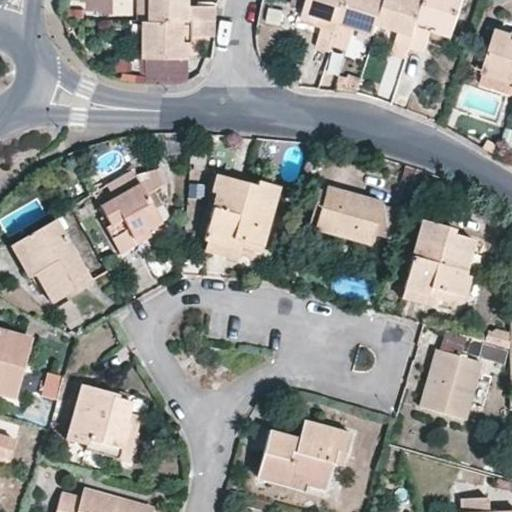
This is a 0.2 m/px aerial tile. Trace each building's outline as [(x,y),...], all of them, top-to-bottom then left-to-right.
[(216,5),(191,5),(191,0),(154,0),(154,19),(216,22),(216,5)] [(346,0),(308,0),(304,15),(324,22),(317,46),(331,51),(333,45),(346,0)] [(380,23),(387,0),(346,0),(333,45),(346,48),(353,25),(377,32),(380,23)] [(410,46),(424,0),(387,0),(380,23),(399,29),(392,53),(407,57),(410,46)] [(424,0),(410,46),(424,51),(431,28),(452,34),(463,0),(424,0)] [(268,6),(264,22),(292,28),(296,12),(268,6)] [(147,56),(189,56),(189,35),(215,37),(216,22),(154,19),(146,20),(147,56)] [(484,71),(511,79),(511,33),(497,29),(484,71)] [(117,54),(115,79),(141,81),(144,56),(117,54)] [(511,79),(484,71),(480,85),(511,95),(511,79)] [(486,139),(481,145),(497,154),(499,146),(486,139)] [(147,229),(161,222),(147,195),(163,186),(155,170),(136,175),(140,183),(99,206),(110,226),(106,227),(120,254),(136,245),(132,238),(147,229)] [(279,187),(258,181),(257,186),(217,175),(212,193),(217,194),(204,241),(207,242),(231,249),(234,240),(259,247),(262,247),(279,187)] [(371,245),(382,205),(326,189),(325,193),(319,191),(313,215),(318,217),(315,229),(371,245)] [(52,304),(90,282),(56,222),(55,220),(27,237),(44,269),(35,274),(52,304)] [(406,284),(430,291),(431,290),(464,299),(470,277),(465,275),(473,243),(474,241),(453,235),(454,230),(423,221),(406,284)] [(132,238),(136,245),(151,236),(147,229),(132,238)] [(27,237),(11,246),(29,278),(35,274),(44,269),(27,237)] [(207,242),(205,251),(238,260),(242,247),(257,251),(259,247),(234,240),(231,249),(207,242)] [(406,284),(402,299),(436,309),(439,298),(462,304),(464,299),(431,290),(430,291),(406,284)] [(511,349),(510,334),(495,329),(491,343),(511,349)] [(0,394),(14,398),(30,340),(0,331),(0,394)] [(421,408),(465,420),(481,363),(437,351),(421,408)] [(57,398),(63,376),(51,373),(45,395),(57,398)] [(131,403),(118,398),(119,396),(82,385),(67,439),(87,445),(86,449),(88,450),(118,459),(127,430),(135,433),(139,416),(128,413),(131,403)] [(345,454),(351,434),(303,421),(298,438),(277,433),(272,450),(270,450),(269,452),(262,475),(282,480),(284,471),(327,483),(333,465),(336,452),(345,454)] [(135,433),(127,430),(118,459),(130,463),(138,433),(135,433)] [(256,480),(266,483),(304,493),(306,487),(325,492),(327,483),(284,471),(282,480),(262,475),(269,452),(270,450),(272,450),(277,433),(269,430),(257,474),(256,480)] [(0,458),(9,461),(14,441),(0,436),(0,458)] [(345,454),(336,452),(333,465),(342,467),(345,454)] [(83,490),(80,498),(62,493),(56,511),(152,511),(153,510),(83,490)] [(489,511),(489,498),(462,500),(461,511),(489,511)]
